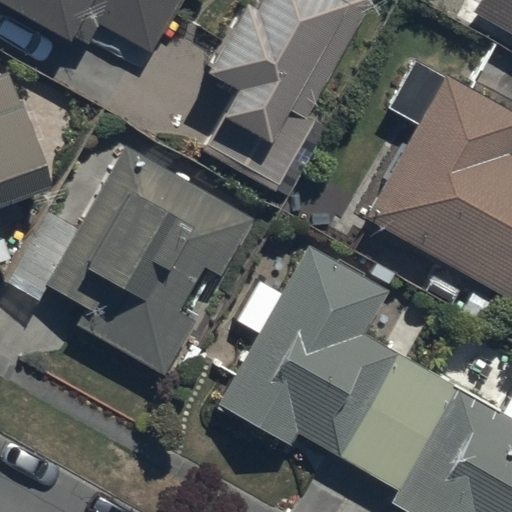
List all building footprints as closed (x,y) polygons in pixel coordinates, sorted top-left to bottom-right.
[(0,0),(0,11),(61,45),(64,39),(83,49),(93,31),(144,58),(175,0),(0,0)] [(230,97),(197,153),(269,195),(311,124),(301,118),(369,1),(366,0),(252,0),(244,15),(237,11),(198,78),(230,97)] [(511,0),(474,0),(467,14),(511,39),(511,0)] [(0,209),(42,194),(0,78),(0,209)] [(511,119),(443,79),(360,219),(511,308),(511,158),(505,154),(511,142),(511,119)] [(246,222),(121,151),(41,291),(79,313),(70,329),(155,377),(158,372),(180,385),(199,352),(177,340),(187,323),(175,316),(199,273),(212,281),(246,222)] [(380,296),(303,251),(276,298),(251,283),(227,323),(255,340),(215,409),(283,449),(290,437),(394,498),(386,511),(387,511),(511,511),(511,389),(495,418),(356,337),(380,296)]
